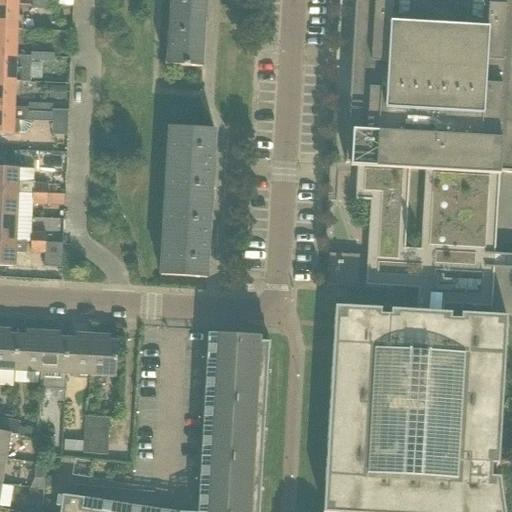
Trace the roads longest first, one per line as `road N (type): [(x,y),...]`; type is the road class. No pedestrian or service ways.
road 1 (residential): [(277,313),(294,0)]
road 2 (residential): [(277,313),(0,298)]
